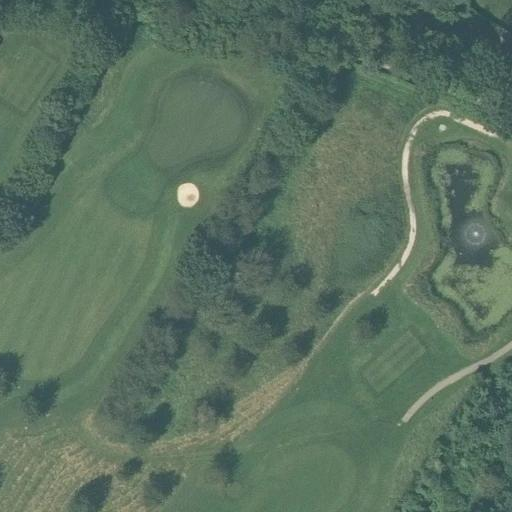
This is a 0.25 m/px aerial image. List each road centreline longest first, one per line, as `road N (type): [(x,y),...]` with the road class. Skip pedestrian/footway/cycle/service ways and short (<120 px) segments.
road 1 (track): [(140,1),(0,244)]
road 2 (unclassified): [(511,67),(359,0)]
